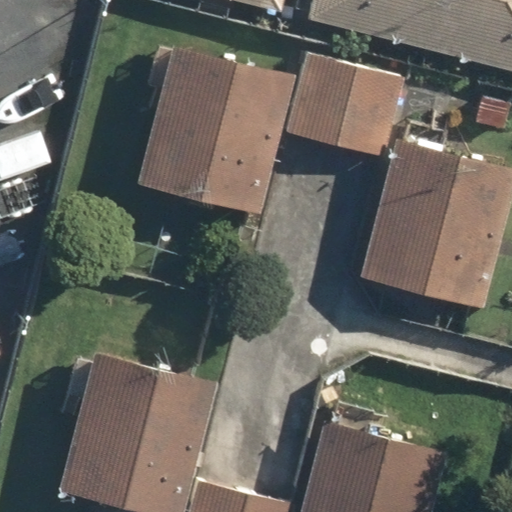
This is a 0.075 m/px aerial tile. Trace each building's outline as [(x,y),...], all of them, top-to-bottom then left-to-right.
[(278,0),(236,0),(276,10),(278,0)] [(511,0),(306,0),(302,16),(511,70),(511,0)] [(168,36),(131,178),(255,211),(293,69),(168,36)] [(302,48),(281,127),(379,153),(400,73),(302,48)] [(511,162),(391,131),(353,273),(479,306),(511,179),(511,162)] [(90,343),(53,485),(155,511),(179,511),(215,376),(90,343)] [(320,412),(293,511),(428,511),(446,445),(320,412)] [(288,511),(291,501),(192,475),(182,511),(288,511)]
